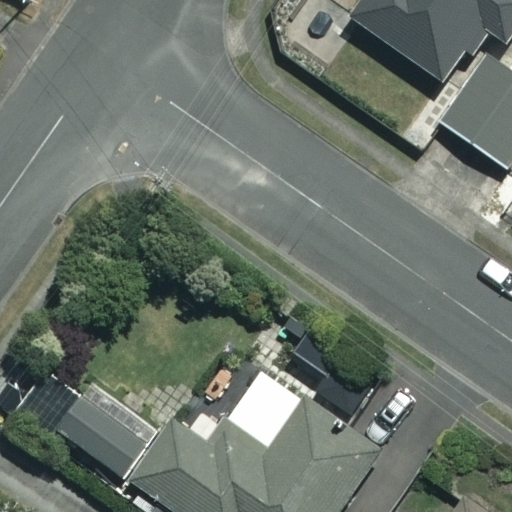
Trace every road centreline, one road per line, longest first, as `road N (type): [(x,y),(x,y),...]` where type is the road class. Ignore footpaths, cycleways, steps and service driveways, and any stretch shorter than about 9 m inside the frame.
road 1 (residential): [(103,57),(511,342)]
road 2 (residential): [(103,57),(0,206)]
